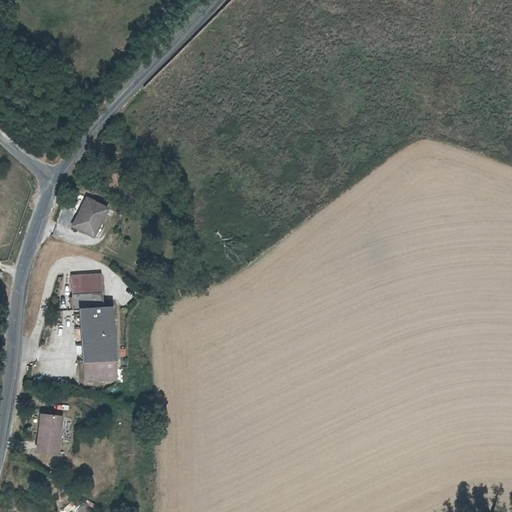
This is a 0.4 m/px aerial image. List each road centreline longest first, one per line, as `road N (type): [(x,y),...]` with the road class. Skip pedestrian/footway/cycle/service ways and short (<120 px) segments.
road 1 (tertiary): [(0,454),(19,276),(52,181)]
road 2 (tertiary): [(52,181),(125,89),(215,0)]
